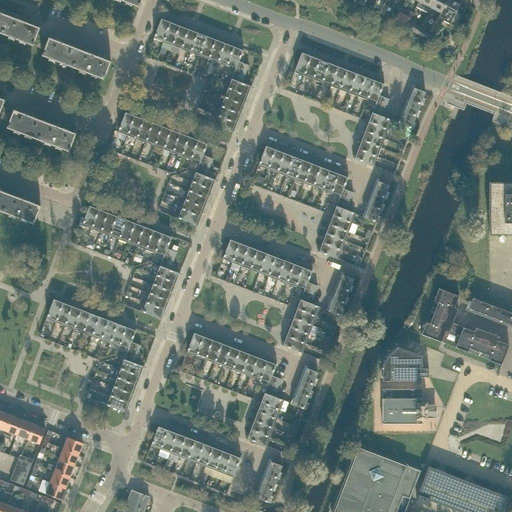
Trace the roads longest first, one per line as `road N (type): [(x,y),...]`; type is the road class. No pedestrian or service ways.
road 1 (residential): [(180,312),(300,358),(286,394)]
road 2 (residential): [(447,83),(292,23)]
road 3 (residential): [(217,219),(335,264),(321,300)]
road 4 (residential): [(253,125),(371,171),(357,205)]
road 5 (residential): [(245,479),(255,451),(143,407)]
road 6 (residential): [(126,444),(0,395)]
